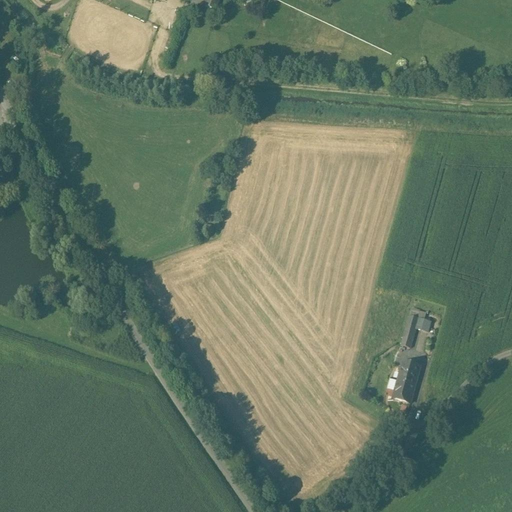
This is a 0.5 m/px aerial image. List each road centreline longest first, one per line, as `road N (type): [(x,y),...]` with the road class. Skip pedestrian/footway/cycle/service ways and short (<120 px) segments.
road 1 (track): [(152,113),(72,83),(61,65),(80,42),(122,61),(155,56),(164,75),(511,101)]
road 2 (unclassified): [(258,511),(152,359),(0,92)]
